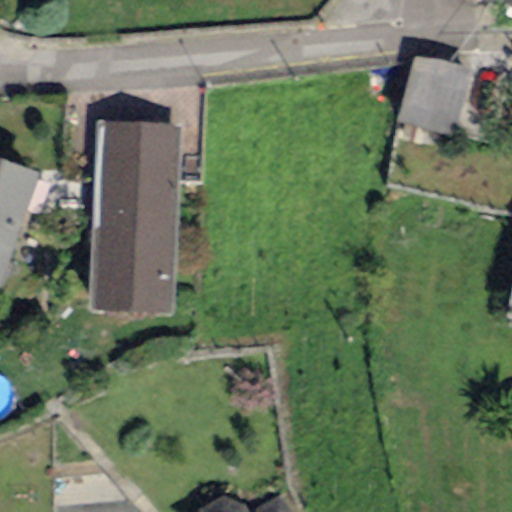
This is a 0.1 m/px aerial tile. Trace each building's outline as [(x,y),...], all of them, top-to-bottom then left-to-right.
[(460,0),(504,14),(508,0),(460,0)] [(474,76),(413,60),(396,126),(457,142),(474,76)] [(180,129),(98,126),(91,322),(172,325),(180,129)] [(0,166),(0,296),(5,298),(42,180),(0,166)] [(139,511),(123,493),(106,474),(54,480),(54,511),(139,511)] [(290,511),(281,495),(251,511),(237,511),(236,510),(219,509),(213,511),(290,511)]
